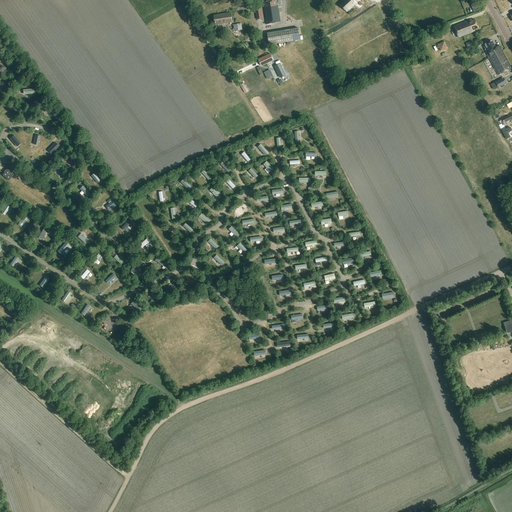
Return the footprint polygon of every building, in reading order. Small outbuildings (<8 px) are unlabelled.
[(264,8),(267,24),(280,22),(278,6),(276,6),(275,0),(265,2),(265,3),(265,5),(266,8),(264,8)] [(345,0),(340,6),(347,12),(356,4),(360,0),(345,0)] [(474,11),(480,9),(477,2),(472,4),(474,11)] [(222,15),(214,16),(215,25),(232,22),(231,13),(222,14),(222,15)] [(454,26),(458,38),(474,31),(474,30),(478,28),(475,20),(472,21),(471,19),(454,26)] [(267,33),(269,45),(300,40),(298,28),(267,33)] [(445,41),(438,43),(441,50),(448,47),(445,41)] [(486,53),(489,58),(502,51),(499,46),(496,48),(492,41),(484,45),(486,49),(485,50),(487,53),(486,53)] [(502,51),(489,58),(498,75),(511,68),(502,51)] [(258,60),(261,66),(273,60),(270,54),(258,60)] [(280,64),(274,67),(280,78),(286,75),(280,64)] [(267,80),(273,77),(269,70),(264,73),(267,80)] [(240,85),(245,93),(248,91),(244,83),(240,85)] [(9,108),(2,112),(5,117),(12,113),(9,108)] [(52,108),(43,111),(45,118),(55,115),(52,108)] [(511,114),(502,119),(503,123),(511,118),(511,114)] [(511,130),(510,127),(502,131),(507,140),(511,138),(508,133),(511,130)] [(17,146),(21,143),(14,135),(10,138),(17,146)] [(59,146),(55,142),(47,150),(51,154),(59,146)] [(268,152),(261,144),(257,146),(265,155),(268,152)] [(251,159),(244,151),(241,154),(248,162),(251,159)] [(76,162),(68,155),(66,158),(73,165),(76,162)] [(232,169),(223,161),(220,164),(229,172),(232,169)] [(273,168),(266,161),(263,164),(270,171),(273,168)] [(2,175),(9,180),(16,173),(9,167),(7,169),(6,168),(4,171),(4,172),(2,175)] [(59,167),(56,170),(63,177),(66,174),(59,167)] [(258,175),(251,168),(248,171),(255,178),(258,175)] [(213,177),(205,169),(201,172),(209,180),(213,177)] [(95,173),(91,175),(98,183),(101,181),(95,173)] [(192,186),(183,178),(180,182),(189,190),(192,186)] [(236,186),(229,179),(226,182),(233,189),(236,186)] [(91,194),(83,185),(80,188),(87,197),(91,194)] [(221,194),(213,186),(210,190),(217,197),(221,194)] [(198,205),(190,198),(187,201),(195,208),(198,205)] [(119,203),(116,199),(106,206),(109,210),(119,203)] [(10,207),(6,204),(1,212),(5,215),(10,207)] [(211,220),(201,213),(199,217),(208,224),(211,220)] [(28,218),(25,215),(18,224),(21,227),(28,218)] [(133,222),(129,219),(121,227),(125,230),(133,222)] [(193,230),(185,223),(183,226),(191,233),(193,230)] [(240,234),(231,226),(228,229),(237,237),(240,234)] [(47,229),(43,228),(38,238),(41,240),(47,229)] [(89,239),(81,233),(77,237),(85,244),(89,239)] [(148,237),(140,245),(142,248),(151,240),(148,237)] [(210,238),(207,241),(216,249),(218,246),(210,238)] [(70,245),(66,241),(57,251),(61,255),(70,245)] [(248,251),(240,243),(237,245),(244,254),(248,251)] [(101,256),(98,254),(93,261),(96,263),(101,256)] [(124,261),(117,254),(114,258),(122,264),(124,261)] [(225,262),(216,254),(213,258),(222,265),(225,262)] [(19,258),(16,256),(10,265),(13,267),(19,258)] [(165,263),(157,257),(155,260),(163,267),(165,263)] [(138,264),(131,270),(133,273),(141,266),(138,264)] [(90,271),(87,269),(81,277),(84,279),(90,271)] [(116,276),(114,273),(106,281),(109,284),(116,276)] [(50,278),(46,276),(39,285),(43,287),(50,278)] [(179,289),(171,282),(168,285),(176,292),(179,289)] [(72,293),(68,290),(62,300),(65,303),(72,293)] [(153,292),(150,294),(158,301),(160,299),(153,292)] [(143,308),(134,300),(131,303),(139,311),(143,308)] [(91,307),(88,304),(81,313),(84,316),(91,307)] [(112,321),(110,319),(101,328),(103,330),(112,321)]
